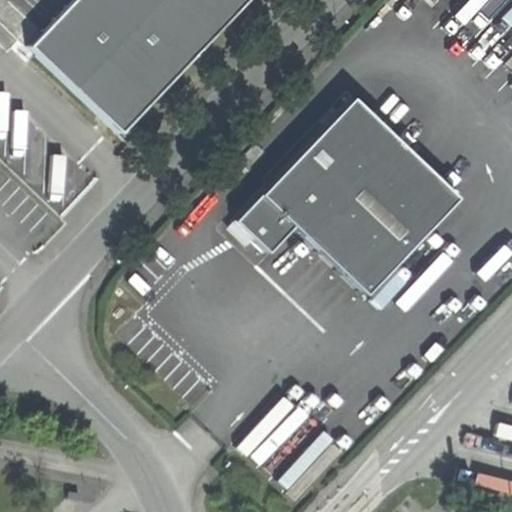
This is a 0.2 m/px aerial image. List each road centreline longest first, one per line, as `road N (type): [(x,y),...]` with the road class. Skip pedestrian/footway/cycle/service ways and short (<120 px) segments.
road 1 (unknown): [(153,485),(247,373),(291,359),(365,360),(423,312),(493,232),(508,186),(486,152),(402,77)]
road 2 (unclassified): [(8,331),(325,0)]
road 3 (unclassified): [(8,331),(107,417),(165,511)]
